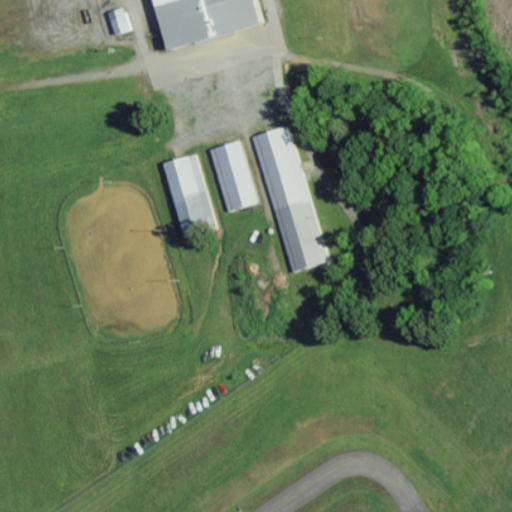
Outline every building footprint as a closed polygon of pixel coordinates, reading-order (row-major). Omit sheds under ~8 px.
[(166,0),(268,0),(275,22),(182,50),(166,0)] [(117,13),(125,34),(139,29),(132,8),(117,13)] [(111,15),(117,37),(131,33),(125,11),(111,15)] [(263,135),(301,124),(343,261),(305,273),(263,135)] [(218,148),(252,140),(270,202),(239,209),(218,148)] [(171,162),(204,152),(225,230),(194,238),(171,162)]
